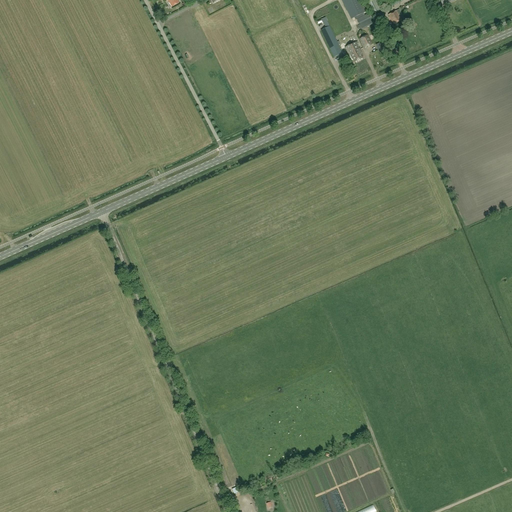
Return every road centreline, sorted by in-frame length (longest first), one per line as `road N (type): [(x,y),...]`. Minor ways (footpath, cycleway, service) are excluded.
road 1 (unclassified): [(227,511),(102,212)]
road 2 (secondary): [(226,157),(511,31)]
road 3 (unclassified): [(226,157),(145,0)]
road 4 (secondary): [(102,212),(226,157)]
